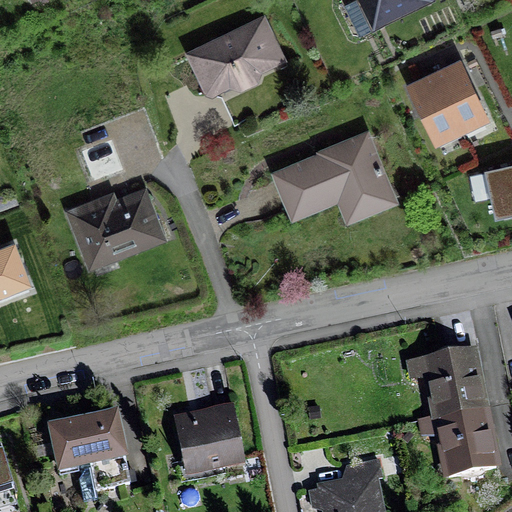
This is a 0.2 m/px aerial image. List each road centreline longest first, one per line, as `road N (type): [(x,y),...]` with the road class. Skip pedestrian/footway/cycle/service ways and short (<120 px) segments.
road 1 (residential): [(511,270),(245,328)]
road 2 (residential): [(245,328),(0,386)]
road 3 (residential): [(285,511),(245,328)]
